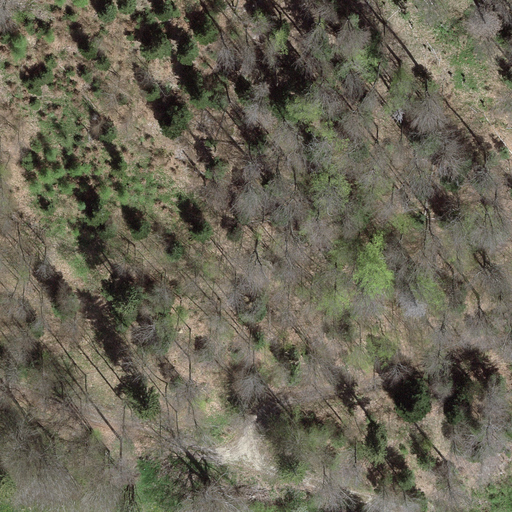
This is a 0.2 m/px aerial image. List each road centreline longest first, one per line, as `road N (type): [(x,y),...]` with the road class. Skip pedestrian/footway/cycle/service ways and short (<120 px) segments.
road 1 (track): [(0,381),(388,511)]
road 2 (track): [(236,457),(279,405),(511,324)]
